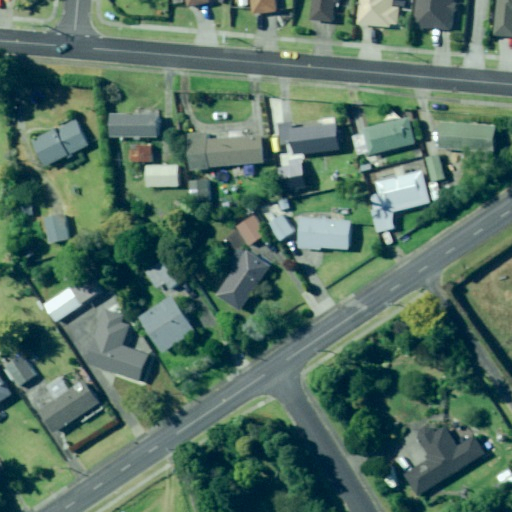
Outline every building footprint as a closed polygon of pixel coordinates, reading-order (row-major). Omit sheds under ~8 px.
[(251,0),(252,8),(253,15),(254,15),(276,12),(276,9),(274,0),(251,0)] [(311,0),(310,20),(312,20),(312,21),(333,22),(334,7),(337,7),(338,1),(337,0),(311,0)] [(358,0),(358,7),(358,18),(357,25),(360,25),(384,27),(391,27),(391,24),(397,24),(399,8),(395,7),(391,7),(392,0),(358,0)] [(453,0),(416,0),(415,14),(414,27),(451,30),(453,12),(455,12),(456,3),(453,3),(453,0)] [(511,0),(497,0),(497,13),(495,29),(495,36),(511,37),(511,0)] [(158,115),(137,114),(110,114),(110,137),(120,138),(123,138),(158,138),(158,115)] [(411,145),(416,144),(410,118),(364,130),(370,155),(391,150),(411,145)] [(71,154),(77,151),(88,146),(75,120),(74,121),(57,129),(32,141),(44,167),(62,158),(68,155),(69,158),(72,157),(71,154)] [(292,126),(292,123),(292,122),(291,122),(282,123),(278,124),(281,145),(292,144),(294,156),(296,156),(299,156),(322,152),(324,152),(341,150),(337,123),(335,124),(316,126),(293,129),(292,126)] [(494,127),(472,125),(441,122),(440,129),(439,144),(439,149),(443,149),(466,151),(465,159),(467,159),(492,161),(492,153),(494,153),(497,127),(494,127)] [(248,137),(227,138),(208,140),(207,132),(190,133),(187,133),(191,170),(210,169),(209,167),(232,166),(245,165),(265,163),(263,135),(253,136),(248,137)] [(130,163),(135,163),(152,162),(152,146),(130,146),(130,161),(130,163)] [(427,158),(433,182),(445,179),(439,155),(438,155),(428,158),(427,158)] [(377,168),(385,166),(383,159),(376,161),(376,164),(377,168)] [(146,188),(179,187),(178,166),(146,166),(146,188)] [(395,211),(401,210),(431,203),(423,171),(377,182),(380,195),(371,197),(375,210),(374,211),(378,232),(382,232),(395,228),(393,220),(395,211)] [(190,183),(191,194),(192,204),(210,201),(208,179),(189,181),(190,183)] [(20,215),(32,215),(32,206),(14,207),(14,215),(20,214),(20,215)] [(253,207),(243,209),(245,215),(254,213),(253,207)] [(63,214),(47,217),(44,218),(49,244),(69,240),(64,214),(63,214)] [(346,215),(343,215),(330,214),(329,220),(327,220),(327,217),(324,217),(323,217),(322,219),(305,218),(302,218),(300,231),(299,249),(322,250),(322,248),(323,248),(349,251),(351,222),(345,221),(346,215)] [(250,247),(268,234),(254,215),(237,227),(250,247)] [(293,230),(288,222),(283,216),(269,225),(280,242),(294,232),(293,230)] [(32,227),(15,228),(16,236),(32,235),(32,227)] [(23,255),(26,259),(32,254),(29,250),(23,255)] [(263,279),(271,267),(247,251),(246,253),(234,271),(217,296),(240,312),(263,279)] [(184,279),(183,278),(169,257),(146,273),(157,289),(158,288),(165,283),(169,289),(184,279)] [(105,297),(111,292),(105,284),(99,289),(102,292),(105,297)] [(44,305),(55,323),(82,305),(71,288),(44,305)] [(118,300),(116,299),(110,296),(103,299),(99,306),(101,310),(102,314),(109,317),(117,315),(120,307),(118,300)] [(188,322),(186,317),(172,297),(167,300),(139,318),(163,354),(196,333),(195,331),(188,322)] [(149,355),(127,348),(94,337),(85,364),(112,373),(139,383),(149,355)] [(12,379),(18,386),(18,387),(35,375),(22,356),(5,367),(10,375),(6,378),(9,381),(12,379)] [(82,369),(77,373),(80,379),(86,375),(82,369)] [(0,402),(11,395),(0,378),(0,402)] [(99,404),(88,388),(84,381),(39,411),(54,434),(84,414),(99,404)] [(458,446),(446,426),(436,431),(433,426),(426,425),(419,429),(418,437),(423,446),(428,453),(425,454),(428,459),(407,471),(405,473),(418,494),(420,493),(438,482),(486,452),(475,435),(458,446)] [(511,485),(511,469),(500,476),(507,488),(511,485)] [(502,483),(491,489),(494,493),(504,487),(502,483)] [(428,511),(424,503),(412,510),(413,511),(428,511)]
